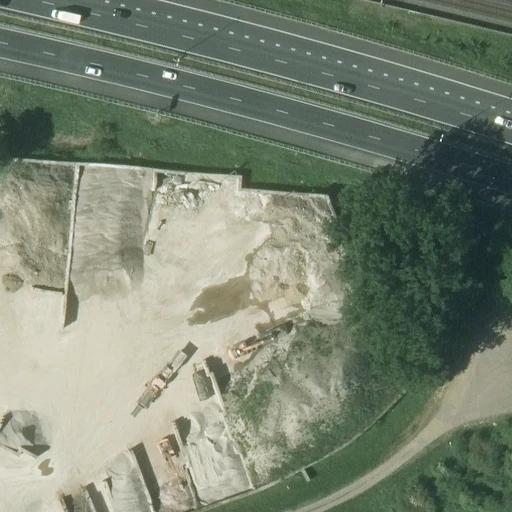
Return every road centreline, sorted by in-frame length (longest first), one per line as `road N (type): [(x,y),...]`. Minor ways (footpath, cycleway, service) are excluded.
road 1 (motorway): [(0,43),(235,100),(511,181)]
road 2 (motorway): [(511,130),(24,0)]
road 3 (unclassified): [(308,511),(492,399)]
